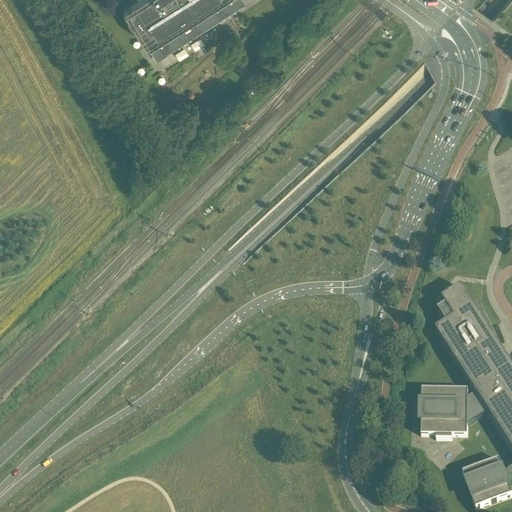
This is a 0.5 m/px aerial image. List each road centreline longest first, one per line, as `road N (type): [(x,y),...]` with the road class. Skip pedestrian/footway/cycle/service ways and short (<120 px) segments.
road 1 (primary): [(433,38),(81,383)]
road 2 (primary): [(0,501),(161,386),(258,304),(287,292),(367,284)]
road 3 (primary): [(498,0),(376,128),(222,270)]
road 4 (primary): [(0,489),(222,270)]
road 5 (tertiary): [(433,38),(446,73),(443,94),(393,198),(367,284)]
road 6 (secondary): [(390,264),(469,89),(467,50),(450,25)]
road 7 (primary): [(222,270),(81,383)]
road 8 (tertiary): [(367,511),(350,484),(344,449),(360,376)]
